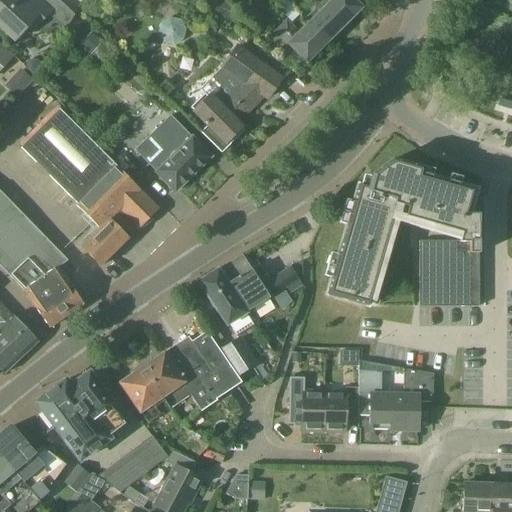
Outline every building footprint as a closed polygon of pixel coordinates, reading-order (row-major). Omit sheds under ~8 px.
[(36,27),(47,16),(65,33),(74,15),(58,0),(17,0),(17,1),(15,0),(0,0),(0,21),(1,22),(0,23),(0,28),(14,42),(32,23),(36,27)] [(324,0),(303,21),(307,25),(309,24),(328,42),(362,8),(353,0),(324,0)] [(164,41),(173,43),(181,38),(183,30),(179,21),(169,19),(161,24),(159,32),(164,41)] [(306,64),(328,42),(309,24),(307,25),(298,34),(287,22),(276,33),(306,64)] [(0,70),(12,57),(0,46),(0,70)] [(225,64),(223,65),(212,77),(220,86),(210,97),(210,96),(194,112),(224,142),(240,126),(235,121),(261,95),(265,98),(280,77),(238,46),(225,64)] [(59,110),(20,148),(78,205),(76,207),(99,230),(81,248),(100,266),(158,208),(59,110)] [(211,158),(192,139),(172,118),(136,153),(175,193),(211,158)] [(468,219),(476,191),(421,175),(423,169),(394,161),(374,175),(370,190),(360,186),(328,294),(368,306),(397,206),(409,209),(406,218),(463,234),(460,242),(424,242),(423,307),(479,308),(479,231),(480,219),(468,219)] [(0,265),(23,289),(48,328),(83,305),(58,268),(68,261),(0,191),(0,265)] [(250,269),(242,256),(241,256),(218,270),(245,314),(246,314),(254,310),(253,308),(286,288),(289,293),(302,286),(290,268),(268,282),(257,265),(250,269)] [(244,314),(245,314),(218,270),(217,270),(198,282),(226,326),(229,324),(244,314)] [(0,370),(4,375),(37,344),(12,317),(12,318),(0,305),(0,370)] [(169,409),(189,395),(200,412),(216,401),(215,400),(241,383),(207,334),(192,344),(188,338),(164,354),(153,362),(149,360),(140,366),(162,399),(169,409)] [(241,373),(254,365),(239,340),(225,349),(241,373)] [(162,399),(140,366),(132,372),(131,376),(120,384),(147,424),(158,417),(151,406),(162,399)] [(357,397),(356,414),(356,416),(368,417),(368,431),(416,432),(417,404),(432,404),(432,402),(432,398),(432,375),(403,370),(402,388),(416,388),(416,398),(357,397)] [(24,425),(40,438),(54,428),(80,461),(109,438),(108,437),(125,424),(113,409),(115,408),(88,374),(86,375),(84,372),(72,382),(74,385),(70,388),(65,381),(36,403),(42,412),(24,425)] [(299,434),(322,434),(323,393),(302,393),(303,385),(296,380),(288,379),(287,413),(300,413),(299,434)] [(344,394),(323,393),(322,434),(344,435),(344,414),(356,414),(357,397),(357,389),(344,388),(344,394)] [(6,429),(0,434),(0,459),(27,492),(38,504),(48,494),(46,492),(64,467),(39,449),(31,457),(6,429)] [(206,448),(186,432),(176,444),(197,460),(206,448)] [(165,456),(150,435),(97,475),(96,476),(104,481),(118,492),(165,456)] [(195,465),(193,463),(172,452),(161,462),(173,469),(153,507),(161,511),(180,511),(189,496),(191,497),(199,481),(189,476),(195,465)] [(0,505),(0,511),(28,511),(38,504),(27,492),(0,459),(0,499),(3,503),(0,505)] [(224,496),(234,501),(246,501),(246,477),(233,477),(224,496)] [(398,511),(407,483),(386,478),(376,511),(398,511)] [(487,511),(488,487),(461,486),(460,511),(487,511)] [(511,511),(511,487),(488,487),(487,511),(511,511)] [(102,511),(98,509),(88,502),(79,495),(66,511),(102,511)]
